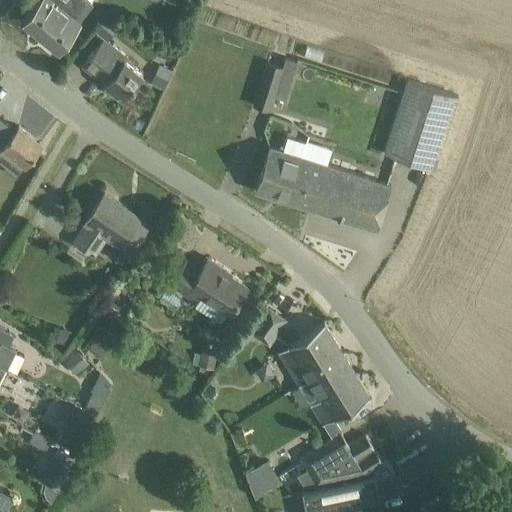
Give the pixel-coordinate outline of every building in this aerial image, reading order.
[(38,0),(23,19),(59,48),(92,5),(85,0),(38,0)] [(127,57),(113,46),(104,38),(82,65),(104,84),(101,87),(105,91),(108,87),(122,99),(143,74),(125,60),(127,57)] [(298,62),(284,58),(281,68),(266,63),(251,106),(268,112),(273,97),(284,101),(298,62)] [(163,89),(171,71),(159,65),(150,83),(163,89)] [(408,79),(384,153),(434,170),(458,95),(408,79)] [(2,119),(0,122),(0,138),(3,141),(0,145),(0,147),(11,156),(2,168),(16,179),(42,144),(18,125),(15,129),(2,119)] [(387,182),(270,146),(255,191),(376,230),(390,185),(387,184),(387,182)] [(122,262),(134,243),(146,226),(125,212),(127,208),(104,193),(85,221),(87,222),(74,240),(94,254),(106,236),(114,241),(107,253),(122,262)] [(186,261),(175,277),(170,284),(195,300),(200,293),(230,312),(246,287),(223,271),(224,270),(207,259),(200,270),(186,261)] [(265,305),(247,331),(268,345),(286,320),(265,305)] [(308,379),(345,356),(324,322),(287,344),(301,367),(291,373),(299,385),(308,379)] [(0,364),(7,368),(15,350),(7,346),(13,334),(0,327),(0,364)] [(345,356),(308,379),(320,398),(311,404),(323,424),(369,396),(345,356)] [(83,408),(96,413),(111,383),(101,371),(83,408)] [(34,431),(29,442),(46,450),(51,439),(34,431)] [(341,433),(324,442),(300,457),(318,487),(302,491),(306,511),(381,511),(374,476),(373,470),(383,464),(366,434),(346,443),(341,433)] [(58,489),(61,484),(74,457),(57,449),(41,481),(58,489)] [(267,460),(246,473),(255,496),(280,481),(267,460)] [(0,506),(7,510),(12,500),(0,493),(0,506)]
